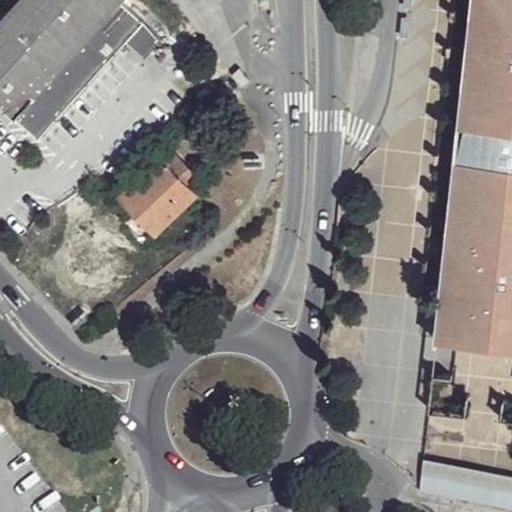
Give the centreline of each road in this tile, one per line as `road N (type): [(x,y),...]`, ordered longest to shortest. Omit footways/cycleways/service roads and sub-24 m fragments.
road 1 (secondary): [(300,383),(321,217),(324,0)]
road 2 (secondary): [(294,0),(295,211),(264,301),(228,339)]
road 3 (secondary): [(154,396),(88,372),(0,294)]
road 4 (secondary): [(259,491),(301,451),(308,423),(300,383)]
